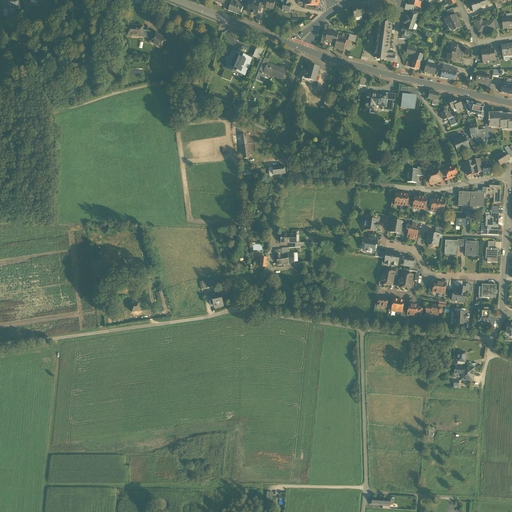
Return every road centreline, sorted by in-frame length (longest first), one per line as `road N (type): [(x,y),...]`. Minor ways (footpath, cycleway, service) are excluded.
road 1 (unclassified): [(0,347),(231,311)]
road 2 (track): [(46,484),(267,487)]
road 3 (residential): [(362,511),(360,328)]
road 4 (unclassified): [(284,139),(201,101),(223,19)]
road 5 (residential): [(466,184),(437,190),(293,175)]
road 6 (track): [(59,338),(43,511)]
road 7 (residential): [(293,175),(275,201),(270,268),(231,311)]
road 8 (residential): [(231,311),(360,328)]
road 9 (residential): [(360,328),(488,342)]
road 10 (track): [(185,226),(59,220)]
